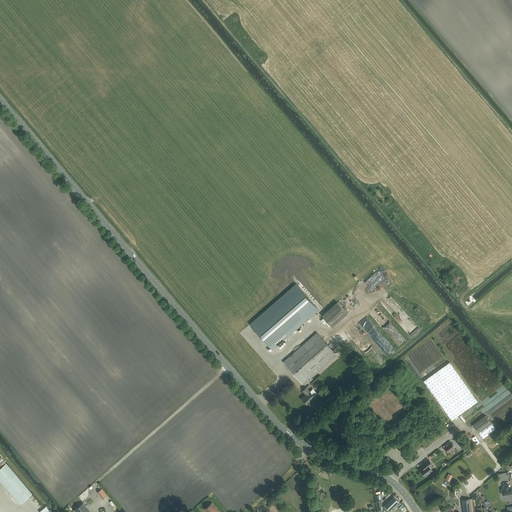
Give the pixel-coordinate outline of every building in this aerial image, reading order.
[(273,349),(318,310),(296,284),(250,324),(273,349)] [(332,327),(347,314),(337,302),(322,315),(332,327)] [(315,373),(321,368),(336,354),(317,333),(283,362),(303,384),(307,380),(309,382),(312,379),(310,377),(315,373)] [(450,362),(423,381),(451,420),(457,416),(458,417),(455,419),(460,425),(465,421),(461,415),(459,416),(458,415),(478,401),(450,362)] [(313,401),(316,398),(310,391),(309,391),(306,388),(303,390),(306,394),(302,398),(307,404),(312,400),(313,401)] [(485,415),(473,425),(479,433),(491,423),(485,415)] [(454,440),(459,447),(463,444),(458,438),(454,440)] [(447,452),(454,447),(451,443),(444,448),(447,452)] [(423,468),(420,470),(424,476),(432,470),(429,466),(432,464),(429,460),(421,465),(423,468)] [(32,493),(16,474),(4,484),(20,503),(32,493)] [(501,488),(502,495),(511,493),(511,490),(511,486),(509,487),(508,484),(504,485),(504,488),(501,488)] [(103,499),(108,496),(103,488),(98,491),(103,499)] [(342,498),(343,499),(346,498),(344,491),(335,495),(336,500),(342,498)] [(384,505),(389,510),(398,502),(393,497),(384,505)] [(462,503),(463,511),(471,511),(470,501),(462,503)] [(219,511),(212,502),(204,509),(206,511),(219,511)] [(76,511),(90,511),(82,503),(74,509),(76,511)]
